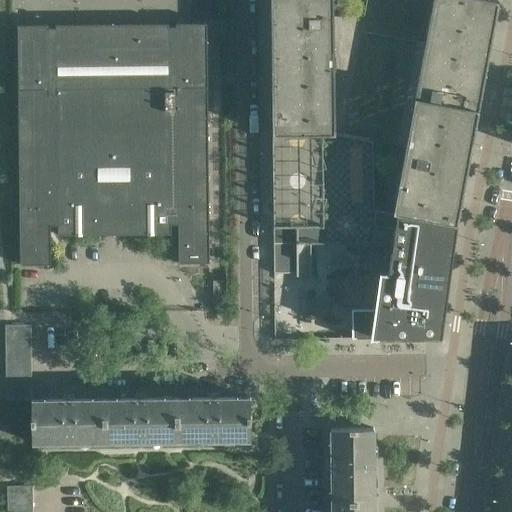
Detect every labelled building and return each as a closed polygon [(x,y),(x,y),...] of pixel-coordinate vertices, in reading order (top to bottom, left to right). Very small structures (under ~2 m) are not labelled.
[(414,97),(432,0),(366,0),(363,15),(364,15),(333,16),(333,11),(334,11),(334,9),(333,9),(333,4),(333,1),(332,0),(271,0),(271,2),(271,4),(272,16),(271,16),(271,19),(272,19),(272,31),(271,31),(271,33),(272,33),(272,45),(271,45),(271,47),(272,47),(272,60),(271,60),(271,62),(272,62),(272,74),(271,74),(272,76),(272,88),(272,91),(273,91),(273,103),(272,103),(272,105),(273,105),(273,117),(272,117),(272,119),(273,119),(273,132),(272,132),(272,134),(323,134),(335,134),(373,141),(374,208),(457,221),(459,210),(460,210),(460,208),(459,208),(461,195),(462,196),(463,193),(462,193),(464,181),(465,181),(465,179),(464,179),(469,153),(470,153),(471,151),(470,151),(472,139),(473,139),(473,137),(472,137),(475,125),(476,123),(475,123),(477,111),(478,111),(479,109),(414,97)] [(498,4),(499,1),(496,1),(490,0),(432,0),(414,97),(479,109),(479,106),(478,106),(482,85),(483,85),(484,79),(483,78),(487,58),(488,58),(489,51),(488,51),(492,31),(493,31),(494,24),(497,4),(498,4)] [(208,87),(207,23),(176,24),(176,29),(169,29),(169,24),(55,25),(56,31),(49,31),(48,25),(17,25),(18,89),(49,89),(49,94),(56,94),(56,88),(170,87),(170,93),(177,93),(177,87),(208,87)] [(209,263),(208,87),(177,87),(177,93),(170,93),(170,87),(56,88),(56,94),(49,94),(49,89),(18,89),(20,265),(51,264),(51,225),(58,225),(58,235),(81,235),(171,234),(171,224),(178,224),(178,263),(209,263)] [(456,222),(457,221),(374,208),(373,141),(335,134),(323,134),(272,134),(272,136),(272,141),(273,227),(276,227),(276,273),(296,273),(297,244),(298,244),(311,243),(311,235),(322,235),(322,243),(393,242),(384,308),(352,309),(352,338),(378,338),(441,337),(445,309),(444,309),(448,283),(449,283),(449,280),(448,280),(452,255),(453,255),(453,252),(452,252),(456,226),(457,222),(456,222)] [(31,337),(31,325),(5,325),(5,337),(31,337)] [(31,350),(31,337),(5,337),(6,350),(31,350)] [(31,362),(31,350),(6,350),(6,362),(31,362)] [(31,375),(31,362),(6,362),(6,375),(31,375)] [(31,387),(31,375),(6,375),(6,388),(31,387)] [(32,400),(31,388),(31,387),(6,388),(6,400),(32,400)] [(251,440),(250,406),(250,397),(218,398),(208,398),(177,398),(178,440),(251,440)] [(145,398),(136,399),(104,399),(105,441),(178,440),(177,398),(145,398)] [(73,399),(64,399),(32,400),(32,442),(105,441),(104,399),(73,399)] [(374,501),(374,444),(374,428),(331,428),(332,460),(332,470),(332,501),(374,501)] [(33,498),(33,486),(7,486),(7,498),(33,498)] [(33,511),(33,498),(7,498),(7,511),(33,511)] [(374,511),(374,501),(332,501),(332,511),(374,511)]
